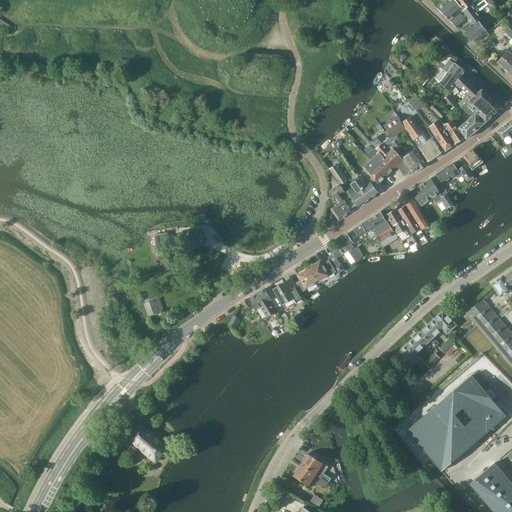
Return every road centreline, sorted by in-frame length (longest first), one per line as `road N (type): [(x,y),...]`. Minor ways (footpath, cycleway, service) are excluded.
road 1 (secondary): [(185,330),(511,110)]
road 2 (tertiary): [(253,511),(296,433),(335,390),(420,311),(511,248)]
road 3 (secondary): [(39,511),(75,446),(131,381)]
